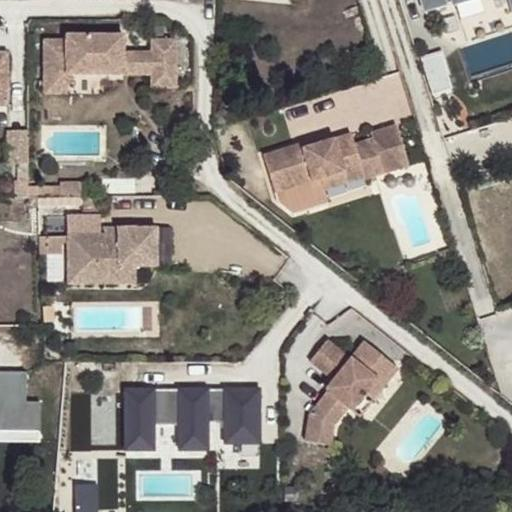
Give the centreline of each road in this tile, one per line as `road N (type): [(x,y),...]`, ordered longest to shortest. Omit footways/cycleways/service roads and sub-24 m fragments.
road 1 (residential): [(0,4),(163,6),(191,14),(208,174),(511,429)]
road 2 (residential): [(480,296),(380,0)]
road 3 (unknown): [(336,286),(265,354),(172,370)]
